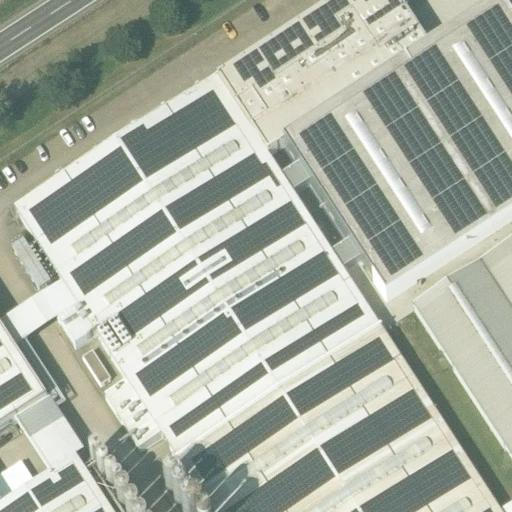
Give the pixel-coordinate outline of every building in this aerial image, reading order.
[(343,0),(219,81),(218,81),(15,213),(64,287),(43,301),(76,351),(97,337),(178,462),(380,332),(267,157),(269,159),(284,148),(431,53),(407,15),(394,23),(381,5),(388,0),(343,0)] [(431,53),(284,148),(387,306),(511,224),(511,38),(494,12),(431,53)] [(511,248),(414,312),(511,463),(511,248)] [(0,435),(48,404),(0,330),(0,435)] [(178,462),(176,464),(177,465),(179,464),(209,511),(496,511),(381,333),(383,332),(382,330),(178,462)] [(109,511),(76,461),(1,510),(0,507),(0,511),(109,511)]
